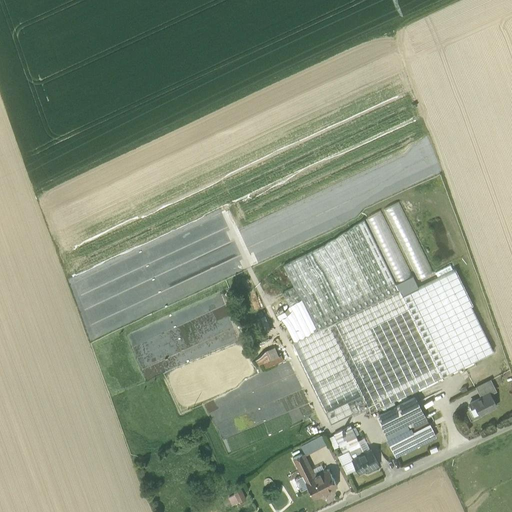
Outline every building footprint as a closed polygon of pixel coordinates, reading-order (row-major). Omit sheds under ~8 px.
[(400,202),(385,208),(417,279),(432,272),(400,202)] [(362,219),(281,259),(292,281),(307,314),(316,331),(325,327),(326,328),(330,326),(371,412),(440,378),(362,219)] [(307,314),(292,281),(282,286),(290,303),(297,319),(307,314)] [(290,303),(284,306),(282,302),(278,305),(287,324),(297,319),(290,303)] [(139,360),(234,324),(228,309),(223,311),(220,304),(131,337),(139,360)] [(252,314),(255,322),(268,317),(265,309),(252,314)] [(287,324),(285,325),(294,342),(310,334),(311,335),(314,333),(313,332),(316,331),(307,314),(297,319),(287,324)] [(326,328),(325,327),(316,331),(313,332),(314,333),(353,414),(364,408),(326,328)] [(294,342),(290,344),(330,426),(350,415),(311,335),(310,334),(294,342)] [(254,356),(258,365),(269,360),(266,351),(254,356)] [(320,423),(293,362),(210,399),(237,460),(320,423)] [(490,381),(477,388),(481,397),(489,393),(495,391),(490,381)] [(481,397),(469,404),(471,407),(474,405),(479,414),(496,406),(489,393),(481,397)] [(415,398),(378,416),(392,444),(412,434),(409,428),(407,425),(424,416),(415,398)] [(426,419),(409,428),(412,434),(418,446),(435,437),(426,419)] [(351,429),(339,435),(348,452),(352,459),(364,453),(358,441),(351,429)] [(392,444),(389,445),(395,457),(418,446),(412,434),(392,444)] [(348,452),(339,435),(335,437),(344,454),(348,452)] [(299,447),(304,456),(326,445),(321,436),(299,447)] [(364,453),(370,450),(364,438),(358,441),(364,453)] [(364,453),(352,459),(359,472),(367,468),(368,471),(378,465),(370,450),(364,453)] [(313,477),(301,455),(293,459),(304,482),(313,477)] [(313,477),(304,482),(313,499),(337,487),(328,470),(313,477)] [(242,490),(230,496),(235,505),(246,500),(242,490)]
